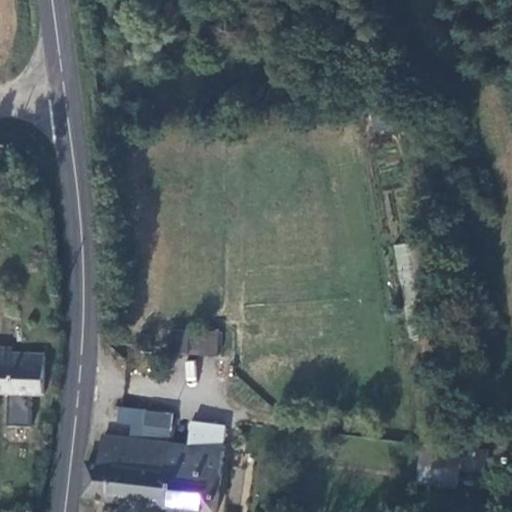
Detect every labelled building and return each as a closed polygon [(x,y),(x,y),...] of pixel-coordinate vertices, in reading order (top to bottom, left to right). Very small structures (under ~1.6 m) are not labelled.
[(375,110),(376,127),(400,126),(399,108),(375,110)] [(404,338),(436,336),(429,240),(397,243),(404,338)] [(9,352),(0,352),(0,396),(45,397),(45,359),(9,360),(9,352)] [(196,421),(190,447),(219,451),(223,426),(196,421)] [(85,459),(80,500),(164,510),(169,471),(164,470),(168,444),(104,435),(99,460),(85,459)] [(169,471),(164,510),(177,511),(215,511),(223,451),(219,451),(190,447),(168,444),(164,470),(169,471)] [(459,486),(459,470),(480,471),(481,450),(418,448),(417,484),(459,486)]
